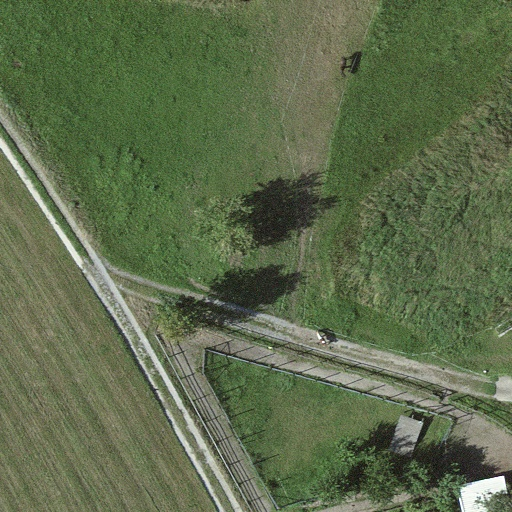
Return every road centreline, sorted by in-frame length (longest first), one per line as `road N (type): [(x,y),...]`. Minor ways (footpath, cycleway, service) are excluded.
road 1 (track): [(235,511),(102,281),(0,133)]
road 2 (track): [(102,281),(511,395)]
